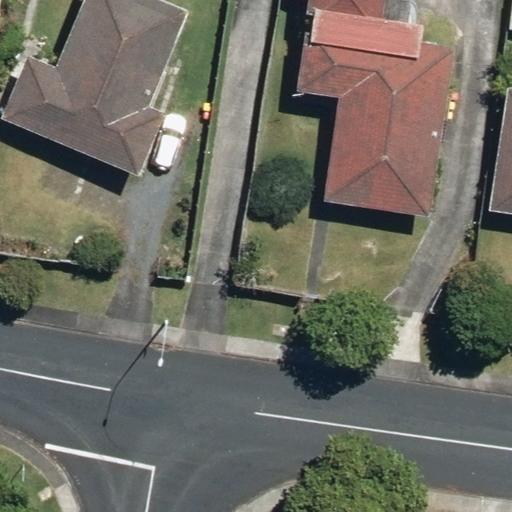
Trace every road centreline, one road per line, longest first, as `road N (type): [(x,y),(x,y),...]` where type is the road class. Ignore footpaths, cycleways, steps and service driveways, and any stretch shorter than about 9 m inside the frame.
road 1 (tertiary): [(166,402),(511,451)]
road 2 (tertiary): [(0,367),(166,402)]
